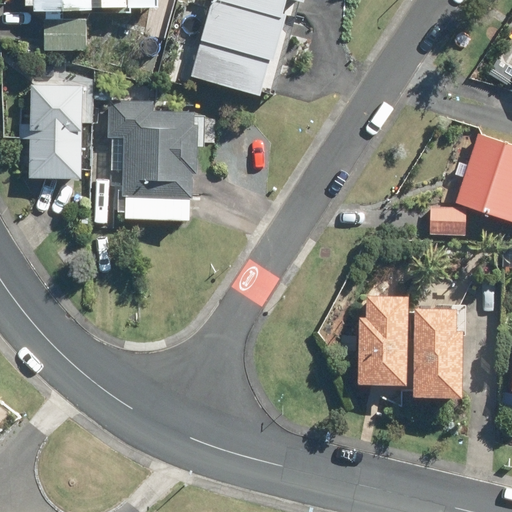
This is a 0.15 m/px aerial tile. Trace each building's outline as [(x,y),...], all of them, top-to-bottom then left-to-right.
[(25,0),(26,14),(146,14),(146,0),(25,0)] [(206,0),(186,75),(267,98),(292,0),(206,0)] [(39,23),(38,54),(78,55),(79,24),(39,23)] [(24,142),(21,181),(71,185),(76,90),(26,86),(23,126),(14,125),(13,141),(24,142)] [(102,140),(121,141),(118,221),(180,225),(184,118),(143,116),(144,104),(104,102),(102,140)] [(511,152),(472,139),(450,204),(508,224),(511,211),(511,152)] [(423,237),(459,238),(460,212),(425,210),(423,237)] [(350,323),(347,391),(396,392),(399,302),(357,301),(356,323),(350,323)] [(442,339),(442,315),(401,315),(400,403),(448,404),(449,339),(442,339)] [(511,354),(502,396),(511,398),(511,354)]
